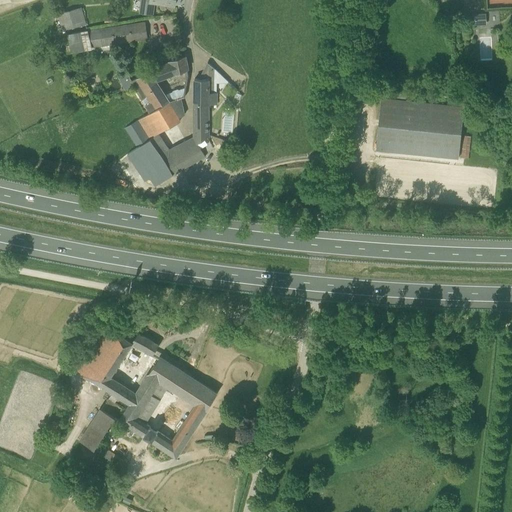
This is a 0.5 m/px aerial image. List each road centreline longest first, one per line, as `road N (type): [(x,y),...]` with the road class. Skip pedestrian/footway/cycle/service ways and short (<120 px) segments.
road 1 (motorway): [(511,256),(242,236),(0,194)]
road 2 (motorway): [(0,236),(218,274),(511,293)]
road 3 (unclassified): [(308,340),(343,0)]
road 4 (unclassified): [(0,266),(202,305),(308,340)]
road 5 (unclassified): [(263,465),(202,452),(133,476),(108,506)]
road 6 (unclassified): [(263,465),(308,340)]
